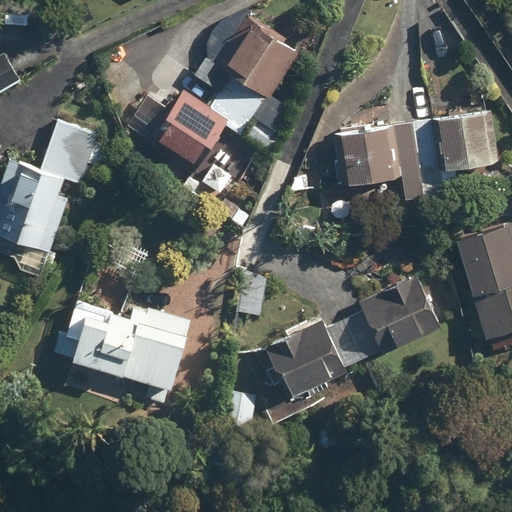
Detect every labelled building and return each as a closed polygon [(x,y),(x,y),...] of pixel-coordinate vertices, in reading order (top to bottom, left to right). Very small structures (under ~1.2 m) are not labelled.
[(243,15),(207,65),(221,75),(254,98),(260,102),(263,104),(298,54),(243,15)] [(0,85),(19,73),(5,51),(0,54),(0,85)] [(195,81),(187,93),(202,103),(223,118),(240,130),(260,102),(254,98),(221,75),(210,91),(195,81)] [(146,91),(120,128),(184,174),(223,118),(202,103),(187,93),(176,85),(163,103),(146,91)] [(487,116),(379,125),(328,129),(333,188),(381,184),(394,183),(395,204),(438,200),(435,167),(491,163),(487,116)] [(280,137),(254,118),(241,137),(267,155),(280,137)] [(53,120),(35,168),(73,182),(91,134),(53,120)] [(35,168),(0,155),(0,251),(42,267),(73,182),(35,168)] [(230,174),(207,161),(195,181),(218,195),(230,174)] [(511,281),(511,269),(497,223),(445,240),(463,297),(511,281)] [(265,275),(238,271),(232,308),(258,313),(265,275)] [(321,380),(437,325),(413,276),(253,352),(282,414),(327,393),(321,380)] [(511,330),(511,290),(462,307),(474,343),(511,330)] [(52,352),(67,357),(160,387),(183,317),(130,299),(124,317),(69,299),(52,352)] [(252,390),(221,386),(216,422),(248,426),(252,390)]
